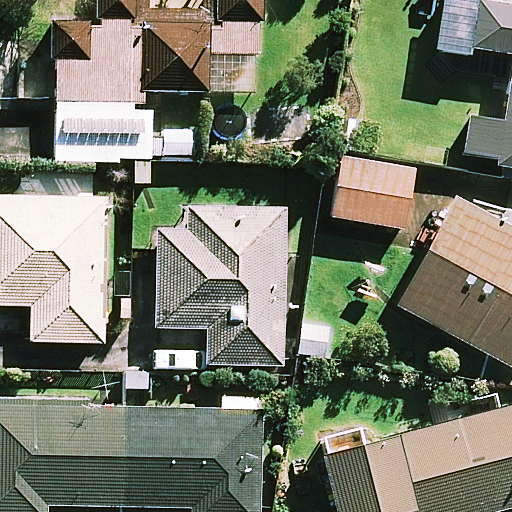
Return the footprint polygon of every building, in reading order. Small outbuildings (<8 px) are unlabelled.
[(258,0),(204,0),(204,18),(144,16),(144,0),(94,0),(92,65),(57,64),(54,162),(149,165),(152,93),(255,97),(258,0)] [(511,7),(457,0),(448,0),(440,70),(472,74),(475,52),(511,56),(511,57),(503,123),(469,119),(464,155),(496,160),(494,176),(511,178),(511,7)] [(412,172),(336,159),(326,219),(402,231),(412,172)] [(57,201),(57,183),(21,183),(21,201),(0,200),(0,307),(31,308),(30,343),(102,344),(104,202),(57,201)] [(511,221),(507,231),(452,202),(396,309),(511,370),(511,221)] [(184,209),(183,231),(159,230),(155,328),(207,330),(206,364),(278,367),(284,213),(184,209)] [(256,511),(259,401),(219,400),(219,413),(88,410),(88,405),(0,402),(0,511),(48,511),(48,507),(191,510),(190,511),(256,511)] [(496,511),(511,508),(511,408),(359,447),(354,426),(314,436),(333,511),(496,511)]
